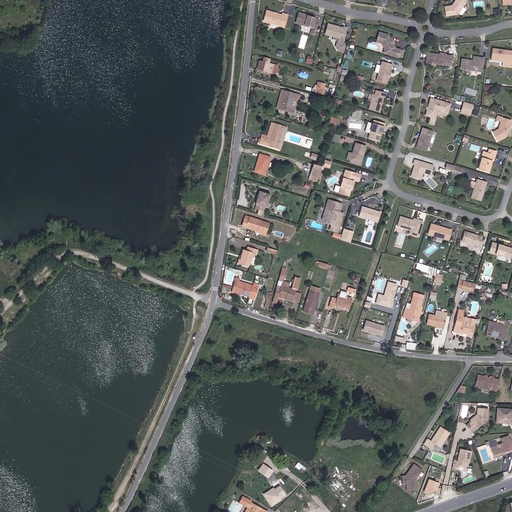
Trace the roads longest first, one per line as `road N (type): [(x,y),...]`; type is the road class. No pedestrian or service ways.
road 1 (residential): [(212,301),(379,350),(511,359)]
road 2 (tertiary): [(212,301),(254,0)]
road 3 (residential): [(423,36),(393,187),(482,219),(495,219),(511,187)]
road 4 (tertiary): [(122,511),(212,301)]
road 5 (unknown): [(403,467),(464,358)]
